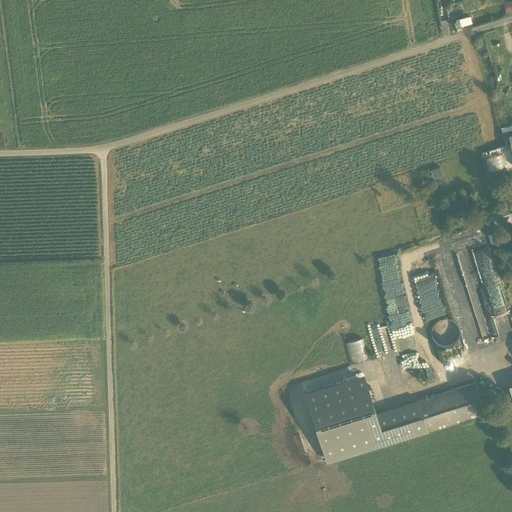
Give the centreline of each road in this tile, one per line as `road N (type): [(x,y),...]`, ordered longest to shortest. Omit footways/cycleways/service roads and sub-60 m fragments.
road 1 (track): [(511,20),(103,150),(0,153)]
road 2 (track): [(103,150),(114,511)]
